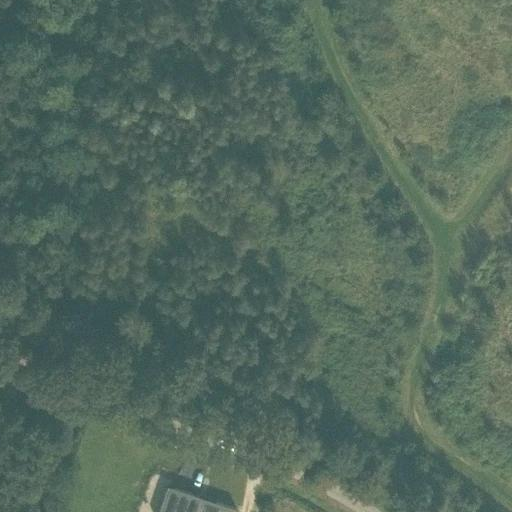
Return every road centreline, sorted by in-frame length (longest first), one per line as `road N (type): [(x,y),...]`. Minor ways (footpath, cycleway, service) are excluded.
road 1 (track): [(506,511),(408,439),(398,415),(397,391),(424,325),(430,256),(332,79),(307,0)]
road 2 (unclassified): [(366,511),(285,468),(0,357)]
road 3 (track): [(39,511),(83,390)]
road 4 (track): [(511,167),(472,226),(430,256)]
